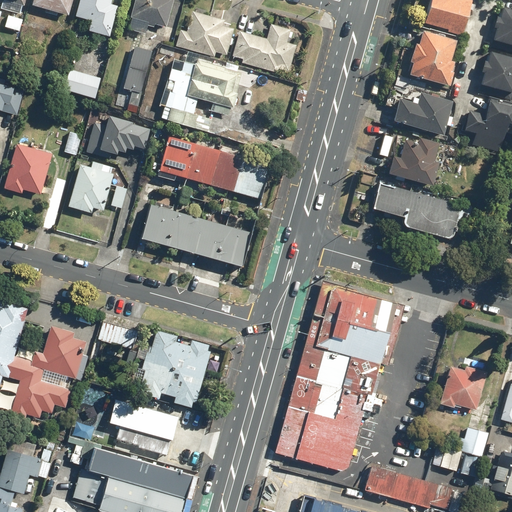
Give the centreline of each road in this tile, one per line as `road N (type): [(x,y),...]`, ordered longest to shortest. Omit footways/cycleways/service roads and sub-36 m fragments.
road 1 (residential): [(0,250),(273,327)]
road 2 (primary): [(361,14),(297,240)]
road 3 (tertiary): [(511,300),(297,240)]
road 4 (primary): [(273,327),(221,511)]
